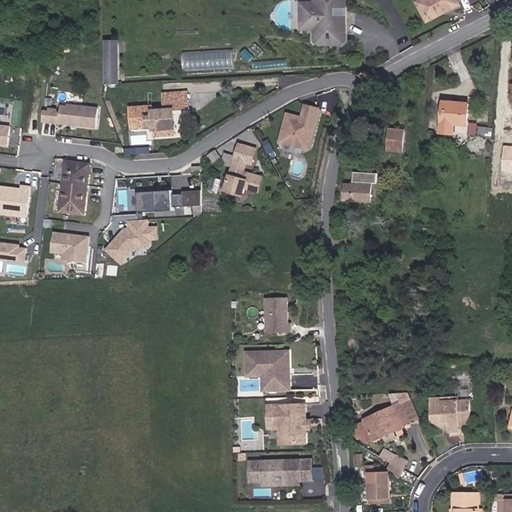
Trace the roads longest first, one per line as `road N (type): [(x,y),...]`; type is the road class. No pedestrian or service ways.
road 1 (residential): [(372,83),(344,119),(333,181),(330,302),(355,511)]
road 2 (residential): [(0,162),(22,165),(61,150),(128,166),(173,164),(291,91),(331,80),(372,83)]
road 3 (residential): [(511,13),(372,83)]
road 4 (residential): [(511,455),(472,453),(438,472),(423,511)]
